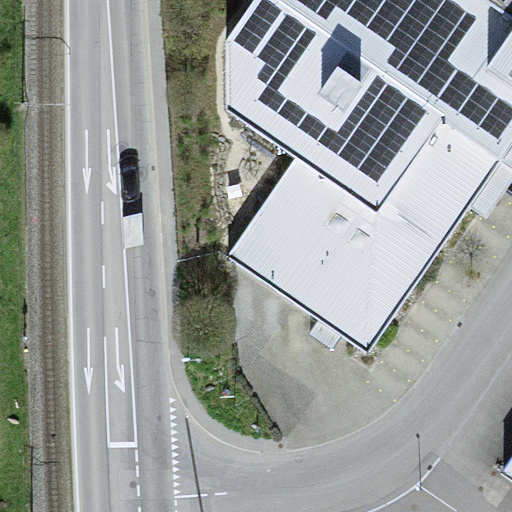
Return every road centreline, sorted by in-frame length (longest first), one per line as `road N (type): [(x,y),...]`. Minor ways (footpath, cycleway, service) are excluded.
road 1 (secondary): [(125,511),(104,0)]
road 2 (residential): [(511,299),(389,475),(254,511)]
